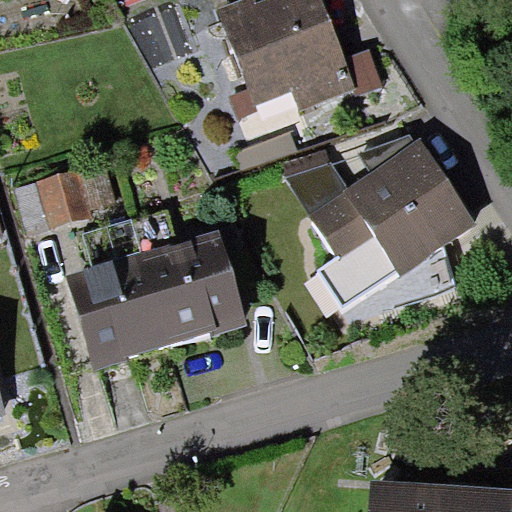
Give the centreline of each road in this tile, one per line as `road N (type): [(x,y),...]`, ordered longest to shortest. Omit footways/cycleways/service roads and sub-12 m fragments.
road 1 (residential): [(29,485),(511,350)]
road 2 (residential): [(511,188),(394,0)]
